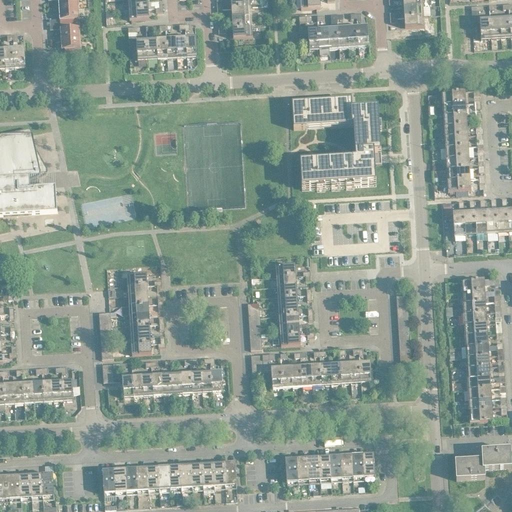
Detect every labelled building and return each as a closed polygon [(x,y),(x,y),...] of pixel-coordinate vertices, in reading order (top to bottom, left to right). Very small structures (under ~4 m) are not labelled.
[(60,0),(61,11),(80,9),(79,0),(60,0)] [(146,0),(130,1),(131,11),(150,10),(149,0),(146,0)] [(232,0),(233,0),(233,10),(252,9),(251,0),(232,0)] [(321,0),(303,0),(302,0),(303,10),(302,10),(322,9),(321,0)] [(404,0),(405,9),(424,8),(423,0),(404,0)] [(405,9),(406,19),(425,18),(424,8),(405,9)] [(61,11),(62,25),(81,24),(80,9),(61,11)] [(233,10),(234,20),(253,18),(252,9),(233,10)] [(150,10),(131,11),(131,20),(131,21),(151,20),(150,10)] [(234,20),(234,29),(254,28),(253,18),(234,20)] [(425,18),(406,19),(407,29),(426,28),(426,27),(425,18)] [(511,35),(511,20),(501,21),(502,40),(511,39),(511,35)] [(493,40),(492,21),(482,22),(482,21),(481,22),(482,41),(483,41),(493,40)] [(501,21),(492,21),(493,40),(502,40),(501,21)] [(62,25),(62,40),(82,39),(81,24),(62,25)] [(254,28),(234,29),(235,40),(254,39),(254,38),(254,28)] [(359,29),(349,30),(350,49),(360,48),(359,29)] [(369,29),(359,29),(360,48),(369,48),(370,48),(369,29)] [(339,30),(329,31),(331,50),(340,50),(339,30)] [(349,30),(339,30),(340,50),(350,49),(349,30)] [(329,31),(320,32),(321,51),(331,50),(329,31)] [(321,51),(320,32),(310,32),(309,32),(310,52),(311,52),(311,51),(321,51)] [(82,39),(62,40),(63,50),(69,50),(70,55),(77,54),(77,53),(76,54),(76,49),(83,49),(82,39)] [(198,39),(187,40),(189,59),(198,59),(199,59),(198,39)] [(178,40),(168,41),(169,60),(179,60),(178,40)] [(187,40),(178,40),(179,60),(189,59),(187,40)] [(168,41),(158,42),(159,61),(169,60),(168,41)] [(149,61),(148,42),(139,43),(138,43),(139,62),(140,62),(149,61)] [(158,42),(148,42),(149,61),(159,61),(158,42)] [(11,51),(6,51),(7,70),(17,70),(16,50),(11,51)] [(26,50),(16,50),(17,70),(26,69),(27,69),(26,50)] [(444,106),(467,105),(467,104),(466,105),(466,99),(467,99),(467,98),(466,98),(466,94),(466,93),(443,95),(443,96),(445,96),(445,106),(444,106)] [(301,104),(294,104),(294,108),(295,130),(307,130),(306,127),(355,124),(354,111),(353,101),(339,102),(338,100),(330,100),(330,102),(317,103),(317,101),(308,102),(308,104),(301,104)] [(445,117),(468,116),(468,115),(467,115),(466,109),(467,109),(466,109),(466,105),(467,105),(444,106),(445,106),(446,117),(445,117)] [(313,165),(302,165),(303,191),(308,191),(318,190),(318,192),(327,192),(327,190),(333,189),(333,191),(341,191),(341,189),(347,188),(347,190),(356,190),(356,188),(370,187),(378,186),(376,166),(377,166),(377,164),(378,164),(378,163),(379,163),(380,163),(381,163),(382,163),(383,163),(383,154),(382,149),(382,147),(381,132),(383,132),(383,124),(381,124),(380,117),(380,109),(357,111),(358,123),(360,165),(313,168),(313,165)] [(445,127),(445,128),(468,126),(467,120),(468,120),(467,120),(467,116),(468,116),(445,117),(446,117),(446,127),(445,127)] [(446,138),(446,139),(469,137),(468,137),(468,131),(469,131),(468,131),(468,127),(468,126),(445,128),(447,128),(447,138),(446,138)] [(0,216),(59,213),(57,187),(31,189),(31,182),(47,175),(48,175),(48,174),(49,173),(49,172),(49,171),(49,170),(38,149),(36,145),(34,132),(33,132),(33,131),(32,130),(31,130),(30,130),(10,134),(6,135),(0,138),(0,216)] [(447,149),(470,148),(469,148),(468,142),(469,142),(469,141),(468,141),(468,137),(469,137),(446,139),(447,139),(448,149),(447,149)] [(447,160),(470,159),(470,158),(469,153),(470,153),(470,152),(469,152),(469,148),(470,148),(447,149),(447,150),(448,150),(448,160),(447,160)] [(448,171),(471,170),(471,169),(470,169),(470,163),(471,163),(470,163),(470,159),(447,160),(449,160),(449,171),(448,171)] [(449,181),(449,182),(472,180),(471,180),(471,174),(470,174),(470,170),(471,170),(448,171),(449,171),(450,181),(449,181)] [(472,180),(449,182),(450,182),(450,192),(449,192),(449,193),(457,193),(469,192),(472,192),(472,191),(471,185),(472,185),(471,185),(471,181),(472,181),(472,180)] [(452,204),(445,205),(446,221),(455,220),(454,215),(453,215),(452,204)] [(498,213),(499,236),(500,236),(499,235),(510,234),(510,235),(509,212),(508,212),(509,213),(504,213),(504,212),(504,213),(498,214),(498,213)] [(477,214),(476,214),(478,237),(478,236),(488,235),(488,236),(489,236),(487,213),(487,214),(483,215),(483,213),(482,214),(482,215),(477,215),(477,214)] [(487,213),(489,236),(489,235),(499,235),(499,236),(498,213),(498,214),(494,214),(494,213),(493,213),(493,214),(487,214),(487,213)] [(466,215),(467,238),(467,236),(477,236),(478,237),(476,214),(476,215),(472,215),(472,214),(472,215),(466,216),(466,215)] [(467,238),(466,215),(465,215),(465,216),(461,216),(461,215),(461,216),(455,216),(455,215),(454,215),(455,220),(456,238),(457,238),(456,237),(467,237),(467,238)] [(277,269),(278,279),(297,278),(296,267),(277,268),(277,269)] [(129,278),(129,288),(149,287),(148,276),(128,278),(129,278)] [(278,279),(279,289),(298,287),(297,278),(278,279)] [(463,294),(486,293),(485,293),(485,287),(486,287),(486,286),(485,286),(485,283),(486,282),(462,283),(463,284),(464,284),(464,294),(463,294)] [(129,288),(130,298),(149,296),(149,287),(129,288)] [(279,289),(279,298),(298,297),(298,287),(279,289)] [(464,305),(487,304),(487,303),(486,303),(486,298),(486,297),(485,293),(486,293),(463,294),(463,295),(464,295),(465,305),(464,305)] [(130,298),(131,307),(150,306),(149,296),(130,298)] [(279,298),(280,308),(299,307),(298,297),(279,298)] [(464,316),(488,315),(487,314),(486,308),(487,308),(486,308),(486,304),(487,304),(464,305),(465,305),(466,316),(464,316)] [(131,307),(131,317),(150,316),(150,306),(131,307)] [(280,308),(281,318),(300,317),(299,307),(280,308)] [(465,326),(465,327),(488,325),(487,325),(487,319),(488,319),(487,319),(487,315),(488,315),(464,316),(466,316),(466,326),(465,326)] [(131,317),(132,327),(151,326),(150,316),(131,317)] [(281,318),(281,328),(300,326),(300,317),(281,318)] [(466,337),(489,336),(488,336),(488,330),(488,329),(487,326),(488,326),(488,325),(465,327),(466,327),(467,337),(466,337)] [(132,327),(133,337),(152,336),(151,326),(132,327)] [(281,328),(282,338),(301,336),(300,326),(281,328)] [(133,337),(133,347),(152,345),(152,336),(133,337)] [(301,336),(282,338),(283,347),(282,347),(282,348),(302,347),(301,336)] [(466,348),(489,347),(488,341),(489,341),(489,340),(488,340),(488,336),(489,336),(466,337),(466,338),(467,338),(467,348),(466,348)] [(152,345),(133,347),(134,356),(133,356),(134,357),(153,356),(152,345)] [(467,359),(490,358),(490,357),(489,357),(489,351),(490,351),(489,351),(489,347),(466,348),(466,349),(467,348),(468,359),(467,359)] [(468,370),(491,368),(490,368),(490,362),(489,362),(489,358),(490,358),(467,359),(468,359),(469,369),(468,370)] [(371,364),(361,365),(362,384),(372,384),(373,384),(372,364),(371,364)] [(361,365),(351,366),(353,385),(362,384),(361,365)] [(342,366),(332,367),(333,386),(343,385),(342,366)] [(351,366),(342,366),(343,385),(353,385),(351,366)] [(322,367),(312,368),(313,387),(323,387),(322,367)] [(332,367),(322,367),(323,387),(333,386),(332,367)] [(312,368),(303,369),(304,388),(313,387),(312,368)] [(468,380),(468,381),(491,379),(490,373),(491,373),(490,373),(490,369),(491,369),(491,368),(468,370),(469,370),(469,380),(468,380)] [(293,369),(283,370),(284,389),(294,388),(293,369)] [(303,369),(293,369),(294,388),(304,388),(303,369)] [(284,389),(283,370),(273,370),(274,390),(275,390),(284,389)] [(222,374),(213,374),(214,393),(223,393),(224,393),(223,373),(222,373),(222,374)] [(213,374),(203,375),(204,394),(214,393),(213,374)] [(193,375),(183,376),(184,395),(194,395),(193,375)] [(203,375),(193,375),(194,395),(204,394),(203,375)] [(183,376),(174,377),(175,396),(184,395),(183,376)] [(164,377),(154,378),(155,397),(165,396),(164,377)] [(174,377),(164,377),(165,396),(175,396),(174,377)] [(144,378),(134,379),(136,398),(145,398),(144,378)] [(154,378),(144,378),(145,398),(155,397),(154,378)] [(136,398),(134,379),(125,380),(125,379),(124,379),(125,399),(126,399),(136,398)] [(469,391),(492,390),(491,390),(491,384),(492,384),(492,383),(491,383),(491,380),(491,379),(468,381),(469,381),(470,391),(469,391)] [(64,383),(54,384),(55,403),(65,403),(64,383)] [(73,383),(64,383),(65,403),(75,402),(75,396),(74,388),(74,383),(73,383)] [(54,384),(44,385),(45,404),(55,403),(54,384)] [(34,385),(25,386),(26,405),(36,404),(34,385)] [(44,385),(34,385),(36,404),(45,404),(44,385)] [(25,386),(15,387),(16,406),(26,405),(25,386)] [(15,387),(5,387),(6,406),(16,406),(15,387)] [(470,402),(493,401),(493,400),(492,401),(491,395),(492,395),(492,394),(491,394),(491,390),(492,390),(469,391),(469,392),(470,392),(471,402),(470,402)] [(470,413),(493,412),(493,411),(492,411),(492,405),(493,405),(492,405),(492,401),(493,401),(470,402),(471,402),(471,413),(470,413)] [(493,412),(470,413),(471,413),(472,423),(471,423),(471,424),(494,423),(494,422),(493,422),(493,416),(494,416),(493,416),(493,412)] [(459,462),(460,482),(486,480),(486,472),(510,470),(509,451),(483,453),(483,461),(459,462)] [(375,457),(364,457),(365,479),(376,479),(377,479),(375,456),(375,457)] [(364,457),(353,458),(354,480),(365,479),(364,457)] [(353,458),(342,459),(343,481),(354,480),(353,458)] [(331,459),(320,460),(321,482),(332,481),(331,459)] [(342,459),(331,459),(332,481),(343,481),(342,459)] [(320,460),(309,461),(310,483),(321,482),(320,460)] [(299,483),(298,461),(287,462),(288,485),(289,485),(289,484),(299,483)] [(309,461),(298,461),(299,483),(310,483),(309,461)] [(236,465),(225,466),(227,488),(237,487),(237,488),(238,488),(237,465),(236,465)] [(225,466),(214,467),(216,489),(227,488),(225,466)] [(203,467),(192,468),(194,490),(205,489),(203,467)] [(214,467),(203,467),(205,489),(216,489),(214,467)] [(192,468),(181,469),(183,491),(194,490),(192,468)] [(170,469),(159,470),(161,492),(172,491),(170,469)] [(181,469),(170,469),(172,491),(183,491),(181,469)] [(159,470),(148,471),(150,493),(161,492),(159,470)] [(137,471),(126,472),(128,494),(139,493),(137,471)] [(148,471),(137,471),(139,493),(150,493),(148,471)] [(126,472),(115,473),(117,495),(128,494),(126,472)] [(117,495),(115,473),(105,473),(104,473),(105,496),(106,496),(106,495),(117,495)] [(54,476),(43,477),(44,499),(55,498),(55,499),(56,499),(54,476)] [(43,477),(32,478),(33,500),(44,499),(43,477)] [(21,478),(10,479),(11,501),(22,500),(21,478)] [(32,478),(21,478),(22,500),(33,500),(32,478)] [(10,479),(0,479),(0,498),(0,502),(11,501),(10,479)]
